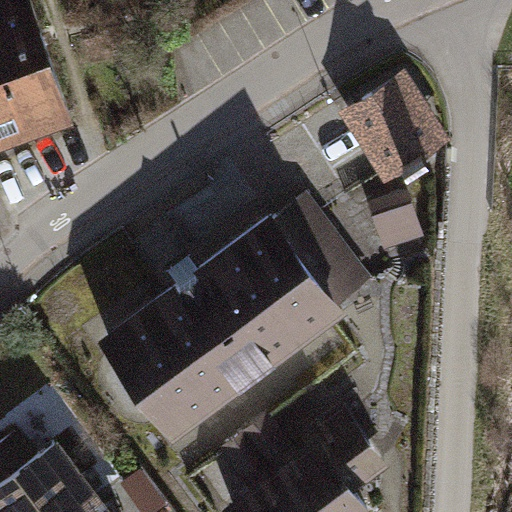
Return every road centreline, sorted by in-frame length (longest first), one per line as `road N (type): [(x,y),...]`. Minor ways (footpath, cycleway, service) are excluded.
road 1 (track): [(444,0),(473,91),(450,511)]
road 2 (residential): [(0,289),(81,201),(204,112),(421,0)]
